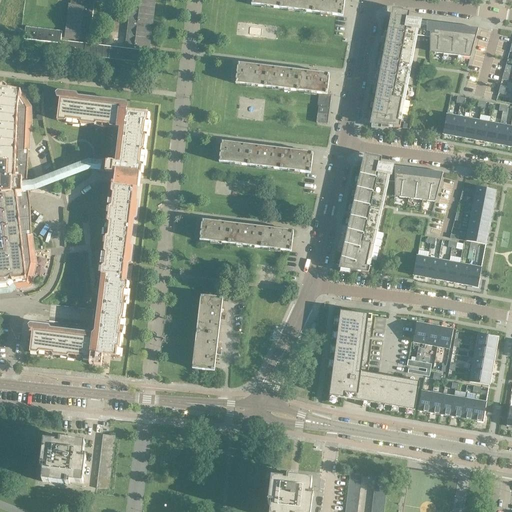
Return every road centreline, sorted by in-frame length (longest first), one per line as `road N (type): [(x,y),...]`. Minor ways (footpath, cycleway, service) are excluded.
road 1 (tertiary): [(258,412),(0,384)]
road 2 (residential): [(511,317),(311,286)]
road 3 (tertiary): [(322,424),(511,458)]
road 4 (residential): [(340,142),(511,170)]
road 5 (tertiary): [(311,286),(340,142)]
road 6 (tertiary): [(340,142),(370,0)]
road 7 (tertiary): [(258,412),(311,286)]
